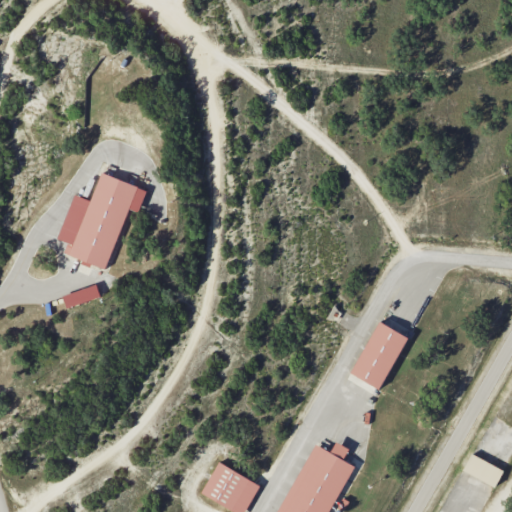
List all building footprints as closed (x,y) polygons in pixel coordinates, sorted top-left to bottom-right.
[(73,194),(58,239),(67,242),(63,253),(82,259),(81,261),(106,270),(128,208),(139,212),(147,189),(101,173),(91,200),(73,194)] [(67,308),(101,296),(96,284),(63,296),(67,308)] [(407,337),(378,322),(351,374),(380,389),(407,337)] [(328,511),(353,465),(343,460),(349,448),(336,441),(331,452),(313,443),(277,511),(328,511)] [(463,470),(495,487),(504,471),(471,453),(463,470)] [(201,494),(235,511),(244,511),(260,484),(217,462),(201,494)]
